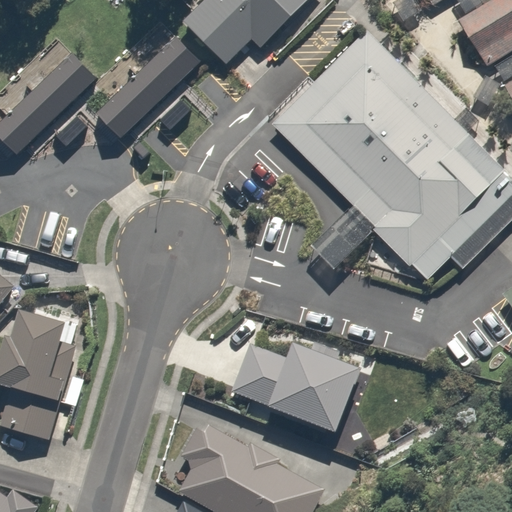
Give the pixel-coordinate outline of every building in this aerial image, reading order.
[(210,62),(274,0),(167,0),(157,11),(210,62)] [(511,39),(511,0),(474,0),(433,25),(460,70),(511,39)] [(511,212),(511,181),(371,29),(269,122),(426,291),(511,212)] [(202,62),(177,37),(97,114),(122,138),(202,62)] [(97,78),(73,54),(0,123),(0,135),(18,155),(97,78)] [(511,67),(481,86),(509,132),(511,130),(511,67)] [(0,303),(12,289),(0,278),(0,303)] [(511,279),(476,307),(511,355),(511,279)] [(0,425),(45,439),(79,325),(17,307),(8,337),(0,334),(0,384),(7,387),(0,410),(0,425)] [(243,338),(226,390),(332,427),(358,355),(292,332),(285,353),(243,338)] [(307,511),(320,490),(200,424),(181,459),(190,464),(176,488),(219,511),(307,511)] [(206,511),(186,500),(179,511),(206,511)]
